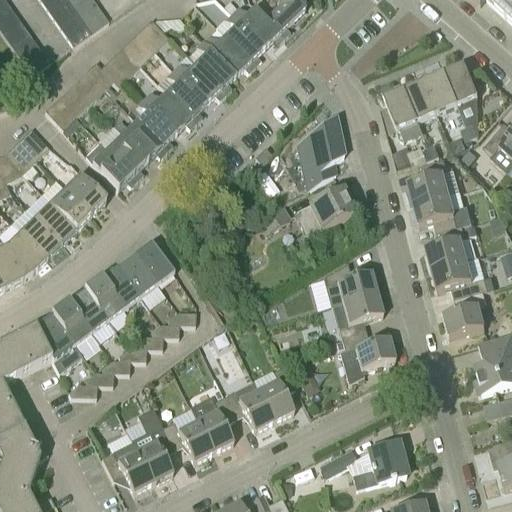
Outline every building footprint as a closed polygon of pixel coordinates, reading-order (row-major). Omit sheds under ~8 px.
[(64,2),(62,0),(46,0),(40,5),(46,14),(64,2)] [(86,0),(66,0),(64,2),(71,11),(86,0)] [(95,8),(89,0),(86,0),(71,11),(77,21),(95,8)] [(264,24),(283,44),(289,38),(285,34),(304,15),(300,0),(278,0),(280,8),(264,24)] [(511,0),(468,0),(481,11),(486,5),(511,28),(511,0)] [(71,11),(64,2),(46,14),(53,24),(71,11)] [(236,15),(229,6),(223,12),(231,20),(236,15)] [(0,26),(13,17),(7,8),(0,13),(0,26)] [(102,18),(95,8),(77,21),(84,30),(102,18)] [(71,11),(53,24),(60,33),(77,21),(71,11)] [(264,24),(254,13),(245,21),(237,14),(236,15),(231,20),(264,54),(272,46),(277,51),(283,44),(264,24)] [(19,25),(13,17),(0,26),(0,36),(1,38),(19,25)] [(109,27),(102,18),(84,30),(91,40),(109,27)] [(256,62),(264,54),(231,20),(225,26),(224,25),(216,33),(223,42),(253,73),(260,67),(256,62)] [(84,30),(77,21),(60,33),(66,43),(84,30)] [(25,34),(19,25),(1,38),(7,47),(25,34)] [(142,33),(160,52),(168,44),(150,25),(142,33)] [(91,40),(84,30),(66,43),(73,52),(91,40)] [(151,60),(160,52),(142,33),(133,42),(151,60)] [(32,43),(25,34),(7,47),(14,55),(32,43)] [(143,68),(151,60),(133,42),(125,50),(143,68)] [(247,79),(253,73),(223,42),(215,50),(208,42),(202,48),(235,82),(243,74),(247,79)] [(38,51),(32,43),(14,55),(20,64),(38,51)] [(226,91),(235,82),(202,48),(195,55),(202,62),(194,70),(224,101),(230,95),(226,91)] [(135,76),(143,68),(125,50),(117,58),(135,76)] [(44,60),(38,51),(20,64),(26,73),(44,60)] [(126,84),(135,76),(117,58),(108,66),(126,84)] [(50,69),(44,60),(26,73),(32,81),(50,69)] [(118,92),(126,84),(108,66),(100,74),(112,87),(118,92)] [(112,87),(100,74),(94,68),(86,76),(104,95),(112,87)] [(444,78),(458,111),(478,103),(464,69),(444,78)] [(218,107),(224,101),(194,70),(186,78),(179,70),(172,77),(206,111),(213,103),(218,107)] [(87,111),(104,95),(86,76),(69,92),(87,111)] [(197,119),(206,111),(172,77),(166,83),(173,90),(165,98),(195,129),(201,123),(197,119)] [(437,120),(458,111),(444,78),(423,86),(437,120)] [(417,128),(437,120),(423,86),(403,94),(417,128)] [(79,119),(87,111),(69,92),(61,100),(79,119)] [(422,140),(417,128),(403,94),(382,103),(397,136),(402,148),(422,140)] [(188,136),(195,129),(165,98),(157,106),(149,99),(143,105),(176,139),(184,131),(188,136)] [(71,127),(79,119),(61,100),(53,108),(71,127)] [(167,148),(176,139),(143,105),(136,111),(144,119),(135,127),(165,158),(172,152),(167,148)] [(62,135),(71,127),(53,108),(44,117),(62,135)] [(306,197),(308,196),(335,180),(335,179),(333,170),(343,162),(334,123),(295,150),(306,197)] [(165,158),(135,127),(127,135),(119,126),(113,133),(121,141),(147,168),(155,160),(159,164),(165,158)] [(71,127),(62,135),(67,141),(80,128),(71,127)] [(511,172),(511,136),(504,129),(484,152),(494,161),(491,165),(507,179),(511,172)] [(466,132),(471,144),(477,142),(472,130),(466,132)] [(465,147),(471,144),(466,132),(460,135),(465,147)] [(21,143),(40,162),(48,154),(30,135),(21,143)] [(138,176),(147,168),(121,141),(106,155),(136,186),(142,180),(138,176)] [(31,170),(40,162),(21,143),(13,151),(31,170)] [(427,152),(432,164),(438,162),(434,150),(427,152)] [(20,181),(31,170),(13,151),(4,160),(20,181)] [(414,170),(409,159),(407,152),(392,157),(398,175),(414,170)] [(426,167),(432,164),(427,152),(421,155),(426,167)] [(254,164),(261,171),(271,161),(264,154),(254,164)] [(136,186),(106,155),(91,170),(117,196),(126,188),(130,192),(136,186)] [(467,155),(459,164),(467,171),(475,162),(467,155)] [(0,178),(5,189),(20,181),(4,160),(0,161),(0,178)] [(448,202),(460,199),(454,178),(447,180),(443,167),(418,174),(421,186),(407,189),(413,211),(448,202)] [(0,203),(10,199),(5,189),(0,178),(0,203)] [(64,195),(90,223),(105,208),(79,181),(64,195)] [(76,237),(90,223),(64,195),(49,209),(76,237)] [(307,245),(354,220),(342,195),(307,211),(293,218),(307,245)] [(448,202),(413,211),(419,233),(433,229),(436,240),(462,234),(472,231),(467,213),(452,217),(448,202)] [(511,205),(502,217),(510,224),(511,222),(511,205)] [(61,251),(76,237),(49,209),(35,223),(61,251)] [(282,211),(256,228),(264,241),(290,225),(282,211)] [(46,265),(61,251),(35,223),(20,237),(46,265)] [(31,279),(46,265),(20,237),(11,229),(0,239),(0,245),(4,252),(31,279)] [(476,240),(474,232),(462,235),(464,243),(465,244),(476,240)] [(431,276),(466,267),(460,246),(465,245),(462,234),(436,240),(439,251),(425,254),(431,276)] [(133,261),(156,292),(173,279),(150,248),(133,261)] [(22,286),(31,279),(4,252),(0,253),(0,287),(4,295),(22,286)] [(140,304),(156,292),(133,261),(117,273),(140,304)] [(454,306),(483,298),(494,295),(491,283),(472,289),(466,267),(431,276),(437,298),(450,294),(454,306)] [(322,284),(330,313),(332,313),(342,310),(376,301),(370,279),(351,285),(347,270),(322,284)] [(123,316),(140,304),(117,273),(101,285),(100,285),(123,316)] [(199,274),(191,279),(202,297),(210,291),(199,274)] [(100,285),(101,285),(100,284),(83,297),(83,298),(84,297),(107,328),(123,316),(100,285)] [(90,340),(107,328),(84,297),(83,298),(68,309),(90,340)] [(483,298),(454,306),(457,317),(443,321),(449,343),(484,334),(479,313),(487,311),(483,298)] [(341,346),(366,339),(363,328),(382,322),(376,301),(342,310),(332,313),(341,346)] [(68,309),(67,308),(50,321),(51,322),(51,321),(74,352),(81,362),(97,350),(90,340),(68,309)] [(167,331),(178,331),(194,332),(195,319),(177,319),(167,326),(167,331)] [(52,368),(74,352),(51,321),(51,322),(35,334),(50,365),(52,368)] [(178,331),(167,331),(160,331),(151,338),(151,343),(162,344),(178,344),(178,331)] [(0,390),(50,365),(35,334),(0,350),(0,468),(0,469),(0,511),(52,511),(54,511),(50,503),(32,511),(27,501),(38,466),(47,462),(38,445),(30,449),(18,426),(27,422),(23,414),(14,418),(0,390)] [(366,339),(341,346),(343,354),(344,358),(339,359),(348,391),(362,383),(360,376),(394,367),(388,345),(369,350),(366,339)] [(478,401),(511,391),(511,345),(510,340),(478,349),(483,368),(474,371),(478,385),(474,386),(478,401)] [(162,344),(151,343),(144,343),(134,350),(134,355),(146,356),(161,356),(162,344)] [(343,354),(341,346),(335,348),(337,355),(343,354)] [(146,356),(134,355),(127,355),(118,362),(118,367),(129,368),(145,368),(146,356)] [(129,368),(118,367),(111,367),(101,374),(101,379),(113,380),(128,380),(129,368)] [(257,397),(273,429),(293,419),(284,401),(295,395),(283,372),(272,378),(277,388),(257,397)] [(113,380),(101,379),(95,379),(85,386),(85,391),(96,392),(112,392),(113,380)] [(96,392),(85,391),(78,391),(67,399),(70,404),(95,404),(96,392)] [(273,429),(257,397),(238,407),(233,398),(222,403),(234,426),(244,421),(253,439),(273,429)] [(223,432),(234,426),(222,403),(211,409),(216,418),(197,428),(213,459),(232,449),(223,432)] [(487,426),(511,419),(511,403),(483,411),(487,426)] [(114,418),(105,423),(110,432),(119,427),(114,418)] [(193,470),(213,459),(197,428),(177,438),(173,429),(161,434),(173,457),(183,452),(193,470)] [(162,462),(173,457),(161,434),(150,440),(155,449),(136,459),(152,491),(172,480),(162,462)] [(504,496),(511,493),(511,446),(492,452),(504,496)] [(132,501),(152,491),(136,459),(131,450),(112,459),(101,465),(112,488),(123,483),(132,501)] [(355,496),(373,491),(373,490),(405,482),(397,450),(365,458),(370,476),(351,481),(355,496)] [(324,484),(356,467),(350,455),(318,471),(324,484)] [(290,488),(281,488),(280,501),(289,501),(290,488)]
